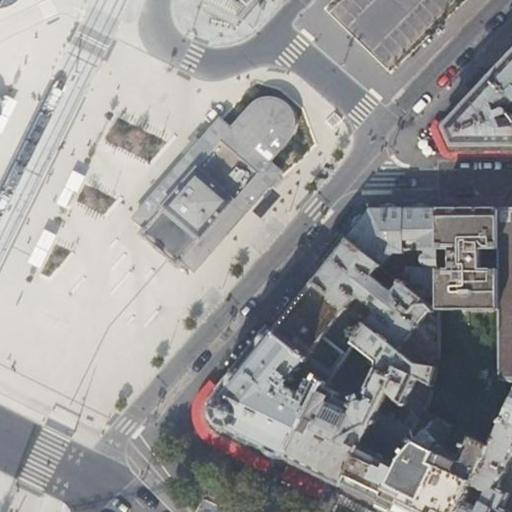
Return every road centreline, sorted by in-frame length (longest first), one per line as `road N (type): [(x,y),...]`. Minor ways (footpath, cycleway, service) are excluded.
road 1 (tertiary): [(91,488),(112,441),(356,162)]
road 2 (tertiary): [(382,132),(503,0)]
road 3 (unclassified): [(271,32),(242,57),(208,62),(164,39),(159,0)]
road 4 (residential): [(356,162),(383,175),(511,175)]
road 5 (unclassified): [(382,132),(271,32)]
